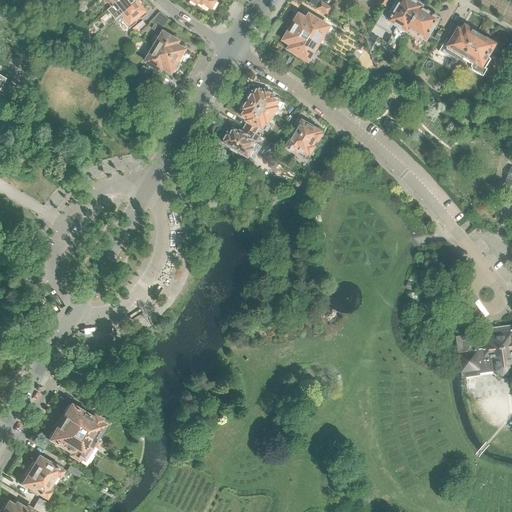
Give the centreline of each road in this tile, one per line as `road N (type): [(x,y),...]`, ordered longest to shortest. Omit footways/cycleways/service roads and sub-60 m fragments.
road 1 (residential): [(70,312),(118,309),(150,280),(163,228),(143,191)]
road 2 (residential): [(143,191),(107,188),(76,211),(56,265),(60,300),(70,312)]
road 3 (residential): [(143,191),(233,47)]
road 4 (residential): [(70,312),(143,191)]
road 5 (residential): [(0,434),(70,312)]
